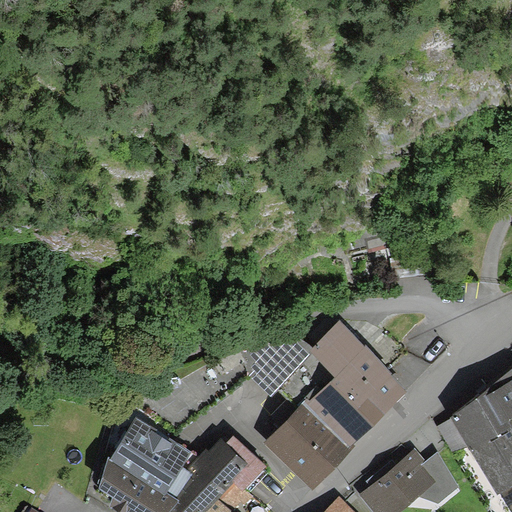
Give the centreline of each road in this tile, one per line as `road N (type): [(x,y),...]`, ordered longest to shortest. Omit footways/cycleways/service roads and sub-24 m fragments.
road 1 (track): [(487,317),(435,305),(303,308),(143,364),(58,363),(0,343)]
road 2 (residential): [(303,511),(511,322)]
